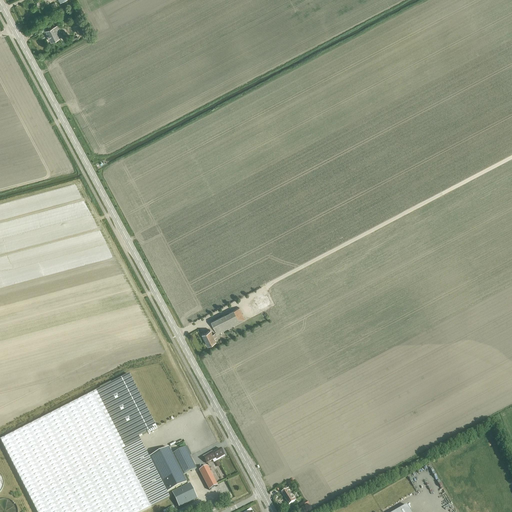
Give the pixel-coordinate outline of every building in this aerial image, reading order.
[(45,30),(51,41),(62,36),(57,25),(45,30)] [(210,322),(216,333),(245,319),(239,307),(210,322)] [(202,334),(207,345),(216,341),(210,330),(202,334)] [(129,375),(0,440),(36,511),(142,511),(170,498),(167,493),(186,484),(183,476),(196,469),(185,448),(172,455),(168,448),(154,456),(149,458),(140,441),(138,437),(156,428),(129,375)] [(206,464),(223,454),(221,449),(213,453),(212,452),(203,457),(206,464)] [(419,472),(419,471),(423,468),(422,466),(413,471),(415,475),(418,473),(419,472)] [(199,471),(209,491),(217,486),(207,467),(199,471)] [(172,493),(179,508),(197,499),(190,484),(172,493)] [(285,498),(289,496),(287,492),(289,491),(288,488),(281,493),(285,498)] [(289,496),(285,498),(289,505),(296,500),(294,498),(292,500),(289,496)] [(405,497),(385,506),(387,511),(390,511),(409,504),(405,497)] [(0,511),(17,511),(16,506),(12,503),(8,500),(3,500),(0,500),(0,511)] [(306,501),(299,506),(302,511),(309,507),(306,501)]
